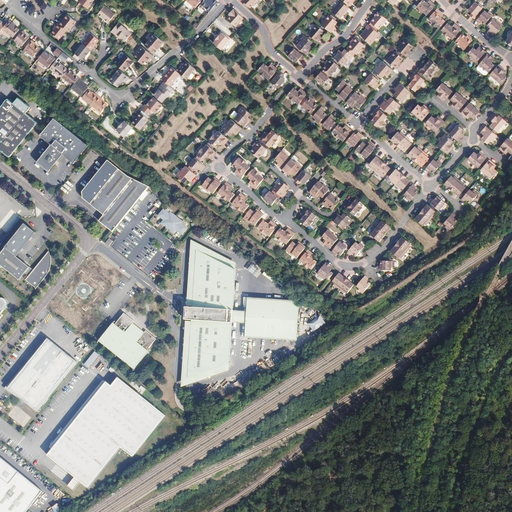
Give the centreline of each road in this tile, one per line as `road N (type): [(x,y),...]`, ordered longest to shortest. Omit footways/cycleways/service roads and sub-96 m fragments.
road 1 (unclassified): [(0,355),(86,246),(82,232),(0,166)]
road 2 (track): [(299,0),(142,164)]
road 3 (track): [(268,111),(431,253)]
road 4 (residential): [(226,0),(190,42),(122,95),(91,72),(105,44)]
road 5 (residential): [(282,219),(350,266),(385,247),(429,187)]
road 6 (track): [(373,0),(497,101)]
road 7 (residential): [(300,75),(218,163)]
